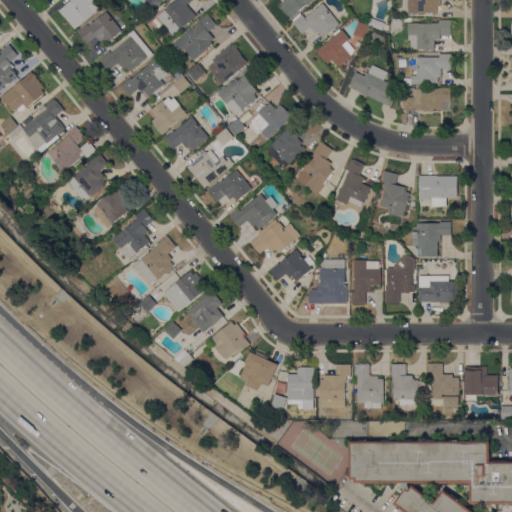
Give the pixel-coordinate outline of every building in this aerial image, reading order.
[(59,10),(71,0),(94,0),(95,1),(100,8),(75,29),(59,10)] [(176,0),(191,0),(187,4),(196,16),(189,22),(190,23),(188,25),(187,23),(173,35),(157,16),(176,0)] [(282,7),(282,6),(281,4),(286,1),(285,0),(312,0),(308,4),(307,4),(298,11),(299,12),(291,18),(282,7)] [(325,36),(324,35),(322,36),(319,32),(317,34),(310,26),(302,33),(293,22),(294,21),(292,19),(300,12),(301,14),(302,14),(305,17),(318,7),(314,2),(316,0),(319,0),(322,3),(323,3),(340,23),(325,36)] [(440,0),(440,5),(438,5),(438,12),(432,12),(432,14),(429,14),(429,12),(408,12),(408,0),(440,0)] [(88,25),(93,21),(94,22),(106,11),(123,30),(113,38),(114,39),(112,41),(111,40),(108,43),(105,39),(104,40),(103,39),(100,41),(96,36),(88,43),(78,32),(87,24),(88,25)] [(344,23),(340,18),(348,12),(352,17),(344,23)] [(195,26),(194,25),(200,20),(199,19),(207,13),(217,24),(209,31),(214,38),(211,41),(213,44),(194,59),(183,47),(179,50),(174,43),(195,26)] [(368,24),(371,18),(380,22),(377,29),(368,24)] [(403,18),(403,28),(393,28),(393,18),(403,18)] [(408,22),(420,23),(431,23),(431,22),(439,23),(439,19),(452,19),(451,35),(441,34),(440,39),(434,39),(434,49),(430,49),(430,50),(427,50),(427,49),(425,49),(424,50),(421,50),(421,49),(417,49),(417,48),(410,48),(411,40),(409,39),(409,35),(408,35),(408,22)] [(370,26),(365,38),(354,34),(359,21),(370,26)] [(130,36),(128,34),(134,29),(154,54),(148,58),(147,57),(130,71),(126,67),(123,69),(118,62),(110,70),(109,68),(108,69),(101,62),(102,61),(100,58),(109,50),(111,53),(130,36)] [(352,54),(351,55),(352,56),(339,67),(332,58),(327,63),(326,61),(326,62),(316,50),(334,36),(333,35),(340,29),(341,30),(342,29),(350,38),(347,40),(354,49),(352,54)] [(375,32),(384,37),(380,45),(371,40),(375,32)] [(0,54),(2,53),(0,51),(9,43),(18,55),(10,61),(15,67),(13,68),(16,72),(16,73),(18,75),(14,78),(11,80),(12,81),(10,83),(9,82),(0,89),(0,54)] [(214,76),(215,75),(208,67),(214,61),(212,59),(230,44),(231,45),(233,43),(242,54),(241,54),(245,59),(246,59),(248,61),(246,63),(246,64),(222,85),(214,76)] [(441,68),(441,77),(438,77),(438,83),(436,83),(436,84),(435,84),(429,84),(411,84),(411,75),(417,75),(417,57),(440,57),(440,53),(452,53),(452,68),(441,68)] [(130,95),(122,84),(131,77),(132,78),(148,65),(147,64),(154,57),(160,65),(161,64),(168,73),(161,79),(165,84),(156,91),(157,92),(155,94),(154,93),(149,97),(145,91),(143,93),(139,88),(130,95)] [(205,72),(195,81),(188,72),(198,63),(205,72)] [(366,94),(365,95),(359,92),(359,91),(350,87),(350,85),(350,84),(356,71),(365,75),(366,72),(367,73),(368,72),(372,64),(388,72),(384,80),(393,84),(392,87),(393,87),(390,93),(396,96),(391,106),(366,94)] [(217,92),(225,86),(226,86),(237,77),(239,79),(244,75),(242,73),(251,65),(260,77),(252,83),(257,90),(255,92),(256,93),(255,94),(258,98),(236,115),(217,92)] [(12,87),(12,88),(28,75),(27,75),(31,71),(34,74),(35,73),(38,76),(37,77),(44,87),(42,89),(45,93),(27,108),(26,107),(23,110),(19,110),(18,109),(14,111),(13,110),(12,110),(9,107),(9,105),(8,103),(6,104),(4,100),(4,99),(2,96),(12,87)] [(191,84),(181,92),(174,84),(184,76),(191,84)] [(413,88),(438,88),(438,87),(451,88),(451,110),(443,110),(422,110),(403,110),(403,97),(413,97),(413,88)] [(154,107),(153,106),(156,104),(156,105),(164,99),(165,100),(169,96),(172,99),(174,97),(181,105),(180,105),(187,114),(179,121),(178,120),(167,129),(167,130),(162,134),(153,123),(154,123),(152,121),(157,117),(151,110),(154,107)] [(55,100),(56,99),(64,109),(56,116),(66,128),(58,135),(60,137),(41,153),(38,149),(37,149),(28,137),(30,136),(23,128),(43,111),(41,109),(54,98),(55,100)] [(261,130),(257,134),(248,125),(252,121),(251,121),(257,115),(257,114),(270,102),(276,109),(281,104),(282,106),(283,106),(293,116),(286,123),(285,122),(277,130),(277,131),(269,139),(261,130)] [(9,134),(1,124),(11,116),(18,125),(20,123),(21,124),(9,134)] [(193,151),(188,145),(186,147),(182,142),(174,149),(165,138),(174,130),(175,131),(192,116),(210,137),(193,151)] [(236,135),(228,125),(238,117),(246,127),(236,135)] [(287,128),(294,121),(303,132),(298,137),(302,142),(300,144),(305,149),(284,168),(266,148),(288,129),(287,128)] [(23,127),(23,128),(12,138),(9,134),(21,124),(23,127)] [(59,167),(52,159),(53,158),(48,152),(64,139),(63,138),(69,134),(68,133),(77,126),(86,137),(78,144),(80,147),(89,140),(97,150),(88,157),(85,154),(62,172),(59,169),(59,167)] [(215,136),(226,127),(234,137),(223,146),(215,136)] [(317,195),(297,179),(312,158),(311,156),(315,151),(314,150),(321,141),(333,150),(327,159),(332,163),(330,165),(331,166),(331,167),(334,170),(331,173),(333,174),(329,179),(328,179),(323,184),(324,185),(317,195)] [(205,187),(188,166),(206,151),(207,152),(211,149),(220,159),(223,156),(227,161),(230,158),(234,163),(205,187)] [(73,185),(77,181),(73,176),(91,162),(90,161),(100,152),(109,164),(101,171),(105,176),(103,178),(107,182),(104,184),(105,185),(91,197),(90,196),(85,200),(73,185)] [(346,169),(351,158),(353,159),(365,164),(360,175),(365,177),(362,183),(371,187),(364,202),(363,202),(361,206),(349,201),(347,204),(336,199),(337,197),(333,195),(335,190),(339,192),(349,170),(346,169)] [(224,180),(237,169),(239,172),(241,171),(244,174),(242,175),(253,188),(243,196),(244,197),(242,199),(241,198),(237,201),(235,198),(234,198),(233,197),(230,199),(226,194),(218,201),(208,190),(217,182),(218,183),(223,179),(224,180)] [(399,174),(396,184),(406,187),(405,189),(407,190),(406,191),(410,192),(409,197),(410,197),(410,200),(409,200),(406,212),(404,211),(403,216),(387,212),(388,207),(381,205),(385,188),(384,188),(386,182),(382,181),(385,170),(399,174)] [(447,197),(447,206),(432,206),(432,197),(431,197),(431,198),(421,199),(421,191),(420,191),(420,175),(438,175),(438,176),(458,176),(458,197),(447,197)] [(97,204),(115,189),(114,188),(122,181),(131,191),(123,198),(127,203),(125,205),(129,210),(124,214),(125,215),(123,217),(122,216),(108,227),(94,210),(99,206),(97,204)] [(7,201),(3,196),(7,193),(11,197),(7,201)] [(259,229),(256,224),(253,226),(248,220),(239,227),(230,215),(238,209),(237,208),(242,203),(244,205),(239,209),(240,210),(261,193),(267,199),(271,195),(278,204),(273,208),(278,214),(259,229)] [(282,213),(280,210),(287,205),(290,207),(282,213)] [(26,211),(21,216),(16,210),(21,206),(26,211)] [(113,238),(122,231),(123,231),(132,224),(132,223),(137,218),(135,216),(144,208),(154,220),(145,226),(149,231),(144,234),(150,242),(147,245),(148,246),(145,248),(144,247),(129,259),(120,247),(113,238)] [(301,236),(286,248),(287,249),(284,251),(283,250),(280,253),(278,250),(277,251),(276,250),(273,251),(269,246),(260,254),(250,241),(259,234),(258,233),(275,218),(278,222),(279,221),(285,228),(290,223),(301,236)] [(441,241),(438,241),(438,257),(422,256),(422,248),(418,248),(418,246),(412,246),(412,231),(418,231),(418,222),(440,223),(440,221),(452,221),(452,235),(441,234),(441,241)] [(135,264),(159,244),(157,242),(167,234),(177,247),(169,253),(173,259),(171,261),(174,265),(173,267),(151,285),(135,264)] [(279,280),(269,269),(278,262),(279,263),(296,248),(302,255),(307,251),(316,262),(311,267),(312,268),(297,281),(293,276),(291,278),(286,273),(279,280)] [(393,266),(403,256),(410,256),(415,260),(415,270),(413,270),(412,285),(415,285),(415,292),(400,292),(400,303),(385,302),(385,291),(386,291),(386,283),(388,283),(388,275),(387,275),(387,271),(388,271),(387,268),(394,268),(393,266)] [(346,258),(346,284),(348,284),(348,303),(310,303),(309,292),(311,292),(311,289),(318,289),(318,284),(321,284),(321,283),(319,283),(319,280),(321,280),(321,268),(325,259),(346,258)] [(371,285),(371,292),(366,292),(366,304),(353,304),(353,302),(352,302),(352,291),(355,291),(355,260),(367,259),(367,261),(379,261),(379,268),(382,268),(382,285),(371,285)] [(164,293),(191,270),(194,274),(196,272),(204,281),(206,280),(208,284),(208,285),(210,287),(205,291),(179,312),(164,293)] [(449,281),(459,281),(459,302),(438,302),(432,302),(432,301),(430,301),(431,303),(431,312),(428,312),(428,301),(426,301),(426,312),(424,312),(424,313),(421,313),(421,302),(420,302),(420,299),(419,299),(419,275),(449,275),(449,281)] [(187,312),(213,291),(221,301),(221,302),(222,304),(218,308),(227,320),(207,337),(187,312)] [(148,312),(140,303),(149,295),(157,304),(148,312)] [(197,327),(183,312),(174,321),(187,336),(197,327)] [(174,339),(165,330),(173,321),(182,330),(174,339)] [(237,355),(235,353),(231,357),(228,353),(223,357),(215,347),(218,345),(212,337),(215,335),(232,321),(235,325),(237,323),(246,333),(243,335),(251,344),(237,355)] [(180,361),(176,357),(185,348),(189,353),(190,353),(195,358),(186,367),(180,361)] [(252,351),(256,353),(257,351),(269,357),(268,359),(280,364),(270,386),(261,382),(258,390),(246,385),(248,379),(241,376),(252,351)] [(407,363),(407,375),(413,375),(413,378),(414,378),(414,380),(419,380),(419,399),(418,399),(418,405),(400,405),(400,399),(394,399),(394,382),(393,382),(393,376),(392,376),(391,364),(407,363)] [(443,363),(443,374),(453,374),(453,377),(459,377),(459,379),(460,379),(460,406),(445,406),(445,398),(433,398),(433,375),(429,375),(429,363),(443,363)] [(321,407),(321,386),(319,386),(319,381),(321,381),(321,379),(324,379),(324,375),(336,375),(336,364),(351,364),(351,376),(346,376),(346,382),(346,407),(321,407)] [(355,375),(355,364),(370,364),(370,374),(371,374),(371,375),(378,375),(378,378),(384,378),(384,402),(381,402),(381,408),(364,408),(364,402),(358,402),(358,376),(355,375)] [(499,394),(482,394),(477,394),(477,400),(467,400),(467,394),(466,394),(466,374),(465,374),(466,365),(488,366),(487,375),(499,375),(499,394)] [(288,404),(289,381),(287,381),(287,378),(288,378),(288,373),(297,373),(298,367),(300,367),(300,366),(315,366),(314,400),(314,409),(302,409),(302,408),(298,408),(298,404),(288,404)] [(287,397),(283,410),(271,406),(275,393),(287,397)] [(511,405),(511,417),(502,417),(502,405),(511,405)] [(397,483),(388,483),(388,482),(373,482),(373,484),(365,484),(365,483),(356,483),(356,480),(351,480),(351,441),(491,440),(491,461),(511,461),(511,504),(504,504),(504,503),(497,503),(497,511),(487,511),(487,507),(492,507),(492,503),(489,503),(489,504),(481,504),(481,503),(472,503),(472,482),(469,482),(469,484),(461,484),(461,482),(447,482),(447,484),(437,484),(437,483),(424,483),(416,483),(416,482),(410,482),(403,483),(397,483)] [(410,489),(408,488),(406,491),(405,490),(403,483),(410,482),(411,488),(410,489)] [(404,511),(405,510),(395,503),(405,490),(406,491),(408,488),(410,489),(411,488),(413,485),(435,501),(445,489),(452,495),(453,494),(466,503),(465,504),(475,511),(404,511)]
